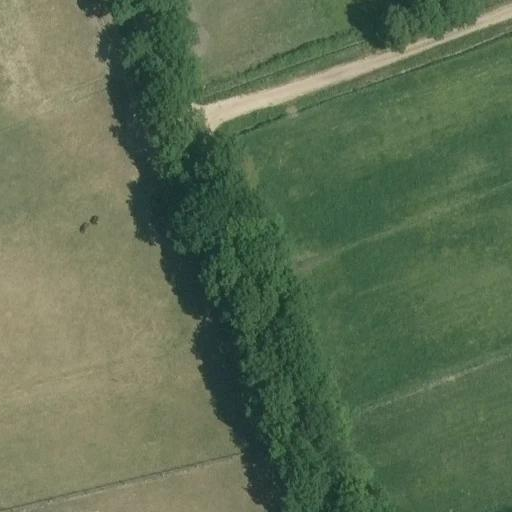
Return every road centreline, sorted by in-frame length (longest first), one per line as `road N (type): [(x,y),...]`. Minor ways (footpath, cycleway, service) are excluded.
road 1 (track): [(330,511),(137,0)]
road 2 (track): [(174,130),(511,4)]
